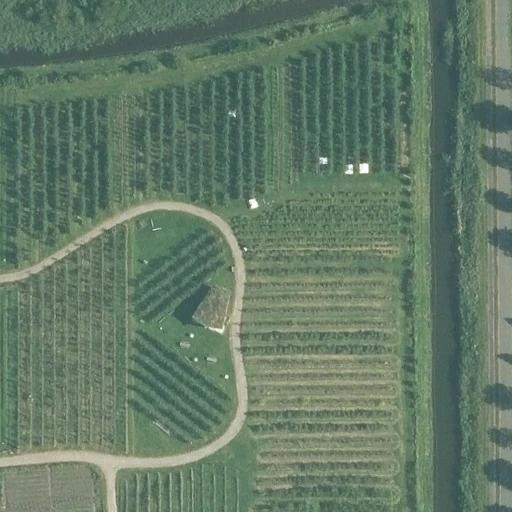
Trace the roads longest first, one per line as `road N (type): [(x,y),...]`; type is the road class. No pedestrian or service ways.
road 1 (track): [(108,466),(163,463),(216,446),(240,412),(240,271),(231,240),(199,212),(154,205),(40,267),(0,279)]
road 2 (track): [(0,462),(79,458),(108,466),(110,511)]
